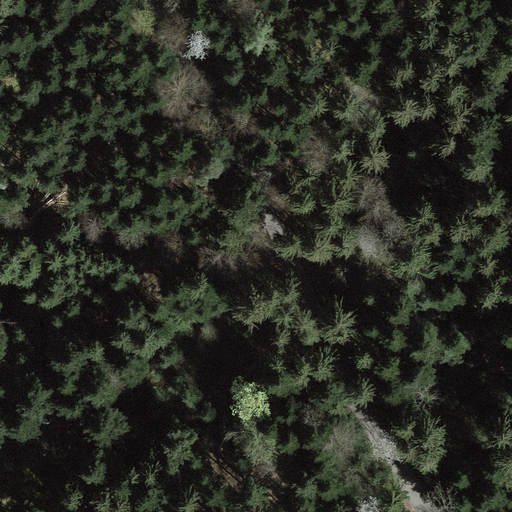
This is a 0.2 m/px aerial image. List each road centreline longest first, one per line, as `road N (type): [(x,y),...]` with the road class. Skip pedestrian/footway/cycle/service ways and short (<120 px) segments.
road 1 (unclassified): [(143,0),(211,104),(372,432),(421,511)]
road 2 (track): [(285,261),(0,225)]
